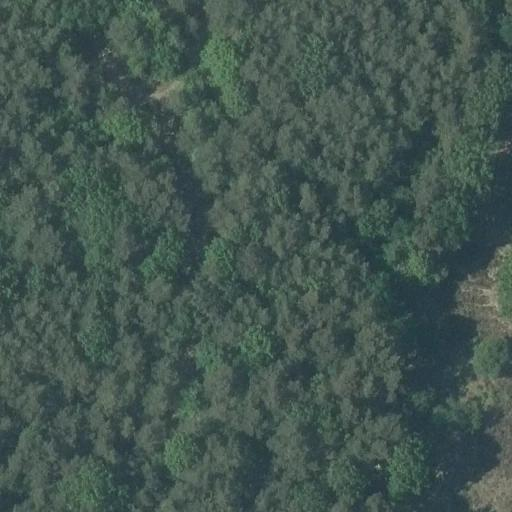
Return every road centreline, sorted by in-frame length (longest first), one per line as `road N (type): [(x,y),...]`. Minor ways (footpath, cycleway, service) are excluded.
road 1 (track): [(147,511),(172,406),(193,174),(165,111),(200,68),(200,0)]
road 2 (track): [(498,237),(449,306),(418,305),(399,422),(424,511)]
road 3 (track): [(373,272),(478,0)]
road 4 (track): [(511,94),(487,202),(498,237)]
road 5 (unknown): [(78,0),(110,60),(165,111)]
